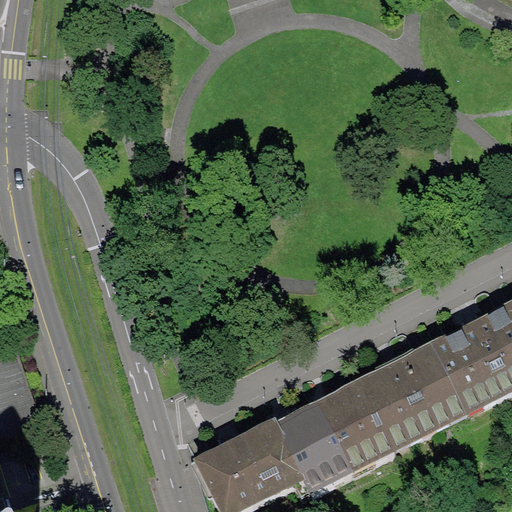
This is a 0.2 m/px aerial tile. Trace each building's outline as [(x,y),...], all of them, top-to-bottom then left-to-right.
[(469,335),(433,353),(463,413),(480,405),(484,411),(511,396),(511,306),(509,308),(511,313),(481,329),(479,326),(471,330),(467,332),(469,335)] [(19,408),(5,415),(13,437),(39,429),(27,389),(14,349),(0,354),(0,379),(9,378),(19,408)] [(446,421),(463,413),(433,353),(415,362),(414,360),(413,359),(412,359),(382,375),(376,378),(376,379),(377,381),(360,390),(390,449),(407,441),(410,448),(449,428),(446,421)] [(395,459),(390,449),(360,390),(334,403),(317,411),(352,480),(353,480),(395,459)] [(289,425),(275,432),(303,487),(310,502),(352,480),(317,411),(289,425)] [(218,511),(253,511),(303,487),(275,432),(274,430),(242,446),(241,445),(232,449),(228,452),(229,453),(197,469),(218,511)]
